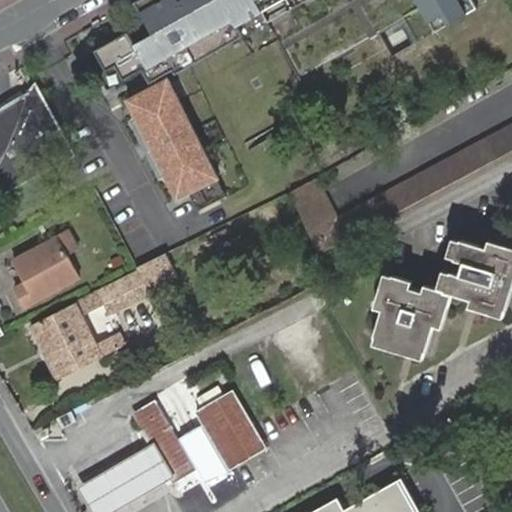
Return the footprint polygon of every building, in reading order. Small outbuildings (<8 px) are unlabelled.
[(145,0),(135,6),(152,38),(135,47),(128,35),(94,54),(106,75),(115,70),(123,84),(147,71),(154,85),(173,74),(175,79),(244,41),(238,31),(265,17),(255,0),(145,0)] [(258,0),(273,26),(319,0),(418,0),(440,39),(482,16),(473,0),(258,0)] [(199,215),(226,200),(217,183),(218,182),(166,84),(125,106),(135,125),(130,127),(160,183),(165,181),(178,204),(189,198),(199,215)] [(0,196),(74,157),(36,85),(24,101),(12,105),(6,108),(0,111),(0,196)] [(511,126),(336,220),(346,239),(511,151),(511,126)] [(336,220),(314,177),(289,191),(320,253),(346,239),(336,220)] [(67,230),(12,260),(23,282),(13,286),(23,307),(76,279),(64,254),(77,248),(67,230)] [(511,244),(490,238),(487,246),(460,237),(454,258),(464,261),(461,273),(450,270),(445,288),(424,282),(421,291),(408,286),(411,278),(391,272),(387,285),(378,283),(372,305),(380,308),(371,336),(423,350),(431,323),(442,326),(453,291),(469,296),(466,305),(488,311),(490,303),(506,307),(511,287),(511,244)] [(188,274),(180,257),(151,272),(157,284),(159,289),(188,274)] [(151,272),(101,296),(107,306),(110,313),(134,301),(132,296),(157,284),(151,272)] [(107,306),(101,296),(33,329),(63,391),(105,371),(103,369),(120,361),(114,349),(99,356),(80,319),(107,306)] [(236,392),(198,413),(229,470),(268,449),(236,392)] [(158,401),(136,412),(154,446),(172,477),(194,465),(158,401)] [(454,426),(447,411),(430,421),(436,431),(444,431),(454,426)] [(116,467),(80,486),(94,511),(106,511),(136,496),(172,477),(154,446),(116,467)] [(335,509),(329,498),(302,511),(415,511),(396,476),(335,509)]
